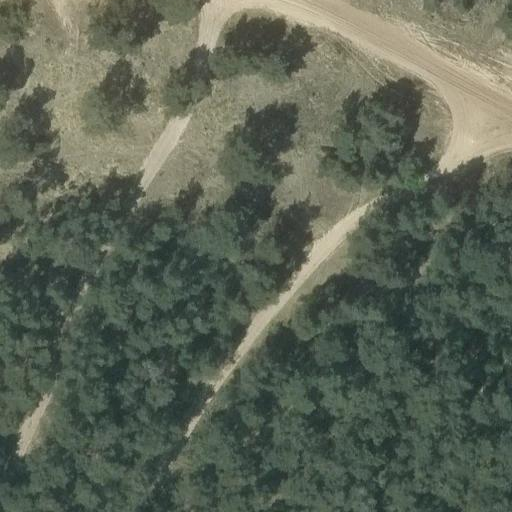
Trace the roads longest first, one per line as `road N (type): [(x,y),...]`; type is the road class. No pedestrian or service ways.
road 1 (track): [(511,141),(388,199),(303,264),(109,511)]
road 2 (track): [(277,0),(511,122)]
